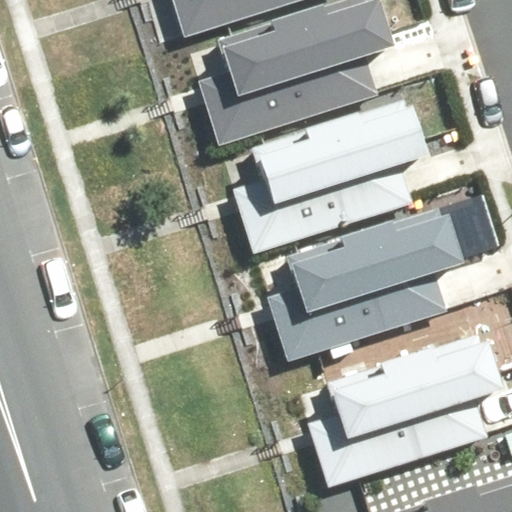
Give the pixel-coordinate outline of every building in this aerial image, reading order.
[(166,0),(179,41),(311,0),(166,0)] [(202,89),(191,92),(210,154),(366,107),(356,76),(377,69),(358,9),(193,60),(202,89)] [(241,190),(231,193),(250,255),(405,208),(396,177),(417,170),(398,110),(233,161),(241,190)] [(273,298),(262,301),(281,363),(437,315),(427,284),(448,278),(430,218),(264,269),(273,298)] [(331,422),(320,425),(339,487),(495,439),(485,408),(506,402),(488,342),(322,393),(331,422)] [(511,511),(511,487),(430,511),(511,511)]
